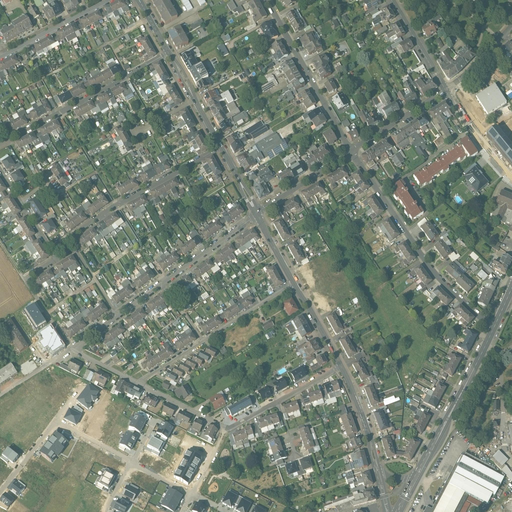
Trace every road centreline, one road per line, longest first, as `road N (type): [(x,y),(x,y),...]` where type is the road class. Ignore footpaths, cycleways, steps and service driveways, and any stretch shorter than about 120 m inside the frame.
road 1 (residential): [(351,151),(441,280),(493,327)]
road 2 (residential): [(168,53),(4,141)]
road 3 (residential): [(68,240),(221,146)]
road 4 (residential): [(267,0),(351,151)]
road 5 (secondary): [(421,466),(493,327)]
road 6 (residential): [(110,0),(0,58)]
